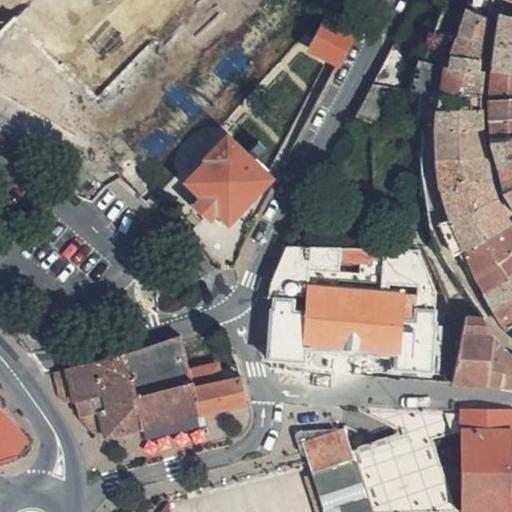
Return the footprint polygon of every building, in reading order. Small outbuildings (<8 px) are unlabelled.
[(489,10),(464,0),(462,0),(462,4),(458,14),(486,23),(489,10)] [(511,0),(501,0),(496,7),(511,12),(511,0)] [(480,45),(486,23),(458,14),(452,35),(480,45)] [(511,26),(496,21),(493,47),(511,50),(511,26)] [(336,75),(350,49),(322,33),(308,58),(336,75)] [(483,46),(480,45),(452,35),(449,47),(444,62),(446,62),(476,67),(483,46)] [(376,138),(396,99),(411,55),(394,45),(350,125),(376,138)] [(511,50),(493,47),(488,81),(511,85),(511,50)] [(474,73),(476,67),(446,62),(444,71),(458,74),(453,102),(477,103),(480,76),(474,73)] [(441,72),(436,102),(453,102),(458,74),(444,71),(441,72)] [(138,72),(97,108),(114,127),(154,90),(138,72)] [(511,99),(511,85),(488,81),(487,96),(511,99)] [(511,112),(511,99),(487,96),(487,109),(511,112)] [(477,106),(477,103),(453,102),(436,102),(434,103),(432,135),(479,135),(477,118),(477,106)] [(511,130),(511,112),(487,109),(487,131),(511,130)] [(511,130),(487,131),(486,151),(488,156),(511,152),(511,130)] [(480,145),(479,135),(432,135),(431,149),(432,150),(480,149),(480,145)] [(481,163),(480,149),(432,150),(434,166),(481,165),(481,163)] [(266,194),(228,150),(206,167),(209,171),(188,190),(201,207),(192,215),(204,227),(213,220),(223,231),(266,194)] [(511,173),(511,152),(488,156),(494,175),(511,173)] [(485,187),(481,165),(434,166),(435,171),(437,188),(438,192),(485,187)] [(511,173),(494,175),(503,204),(511,199),(511,173)] [(486,190),(485,187),(438,192),(441,205),(444,205),(466,201),(473,216),(487,244),(506,234),(486,190)] [(504,204),(511,220),(511,199),(503,204),(504,204)] [(444,205),(452,224),(473,216),(466,201),(444,205)] [(450,264),(460,261),(487,244),(473,216),(452,224),(436,230),(450,264)] [(468,279),(471,283),(498,266),(511,257),(511,245),(506,234),(487,244),(460,261),(468,279)] [(395,282),(397,263),(280,255),(278,267),(319,269),(319,276),(395,282)] [(511,280),(511,257),(498,266),(508,283),(511,280)] [(471,283),(480,301),(508,283),(498,266),(471,283)] [(511,301),(511,288),(508,283),(480,301),(488,315),(511,301)] [(502,339),(511,332),(511,301),(488,315),(502,339)] [(266,324),(263,367),(300,371),(303,356),(392,365),(390,381),(427,384),(433,339),(431,338),(432,324),(414,323),(411,336),(397,335),(399,312),(306,302),(303,325),(286,323),(287,313),(270,312),(269,323),(266,324)] [(484,345),(484,328),(460,326),(448,392),(511,398),(511,368),(503,365),(484,345)] [(200,428),(201,412),(191,370),(185,352),(181,338),(128,354),(145,426),(147,439),(200,428)] [(203,347),(185,352),(191,370),(209,367),(203,347)] [(82,425),(95,438),(145,426),(128,354),(68,370),(74,409),(82,425)] [(212,383),(209,367),(191,370),(201,412),(247,402),(241,377),(212,383)] [(10,464),(31,442),(0,409),(0,464),(3,466),(10,464)] [(511,511),(511,422),(459,420),(457,511),(511,511)] [(343,451),(362,506),(391,497),(371,442),(343,451)]
